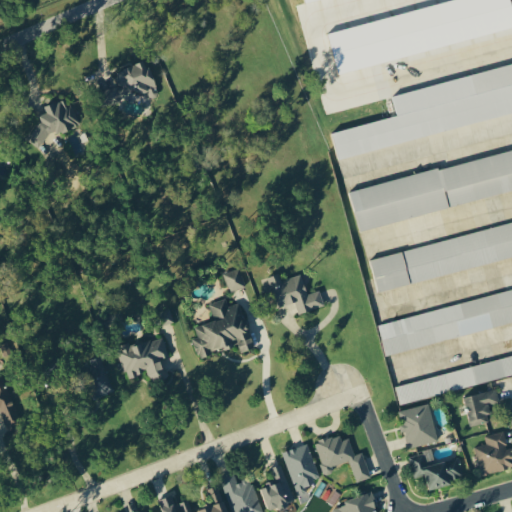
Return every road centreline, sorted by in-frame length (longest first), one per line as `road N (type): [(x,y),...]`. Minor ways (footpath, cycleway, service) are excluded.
road 1 (residential): [(39,511),(363,394)]
road 2 (residential): [(0,53),(123,0)]
road 3 (residential): [(363,394),(408,511)]
